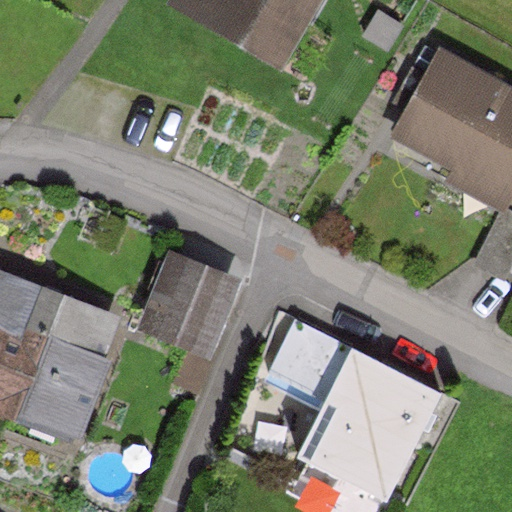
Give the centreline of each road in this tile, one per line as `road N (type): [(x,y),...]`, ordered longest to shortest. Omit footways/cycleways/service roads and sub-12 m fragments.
road 1 (residential): [(0,155),(98,162),(280,245)]
road 2 (residential): [(280,245),(171,511)]
road 3 (residential): [(280,245),(511,362)]
